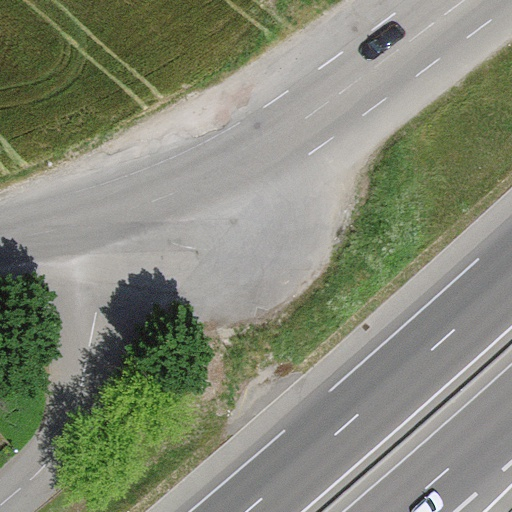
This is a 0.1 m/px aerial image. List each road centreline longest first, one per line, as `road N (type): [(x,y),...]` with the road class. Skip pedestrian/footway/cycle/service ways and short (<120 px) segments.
road 1 (tertiary): [(467,0),(253,157),(116,215),(0,240)]
road 2 (trunk): [(511,276),(245,511)]
road 3 (trunk): [(405,511),(511,417)]
